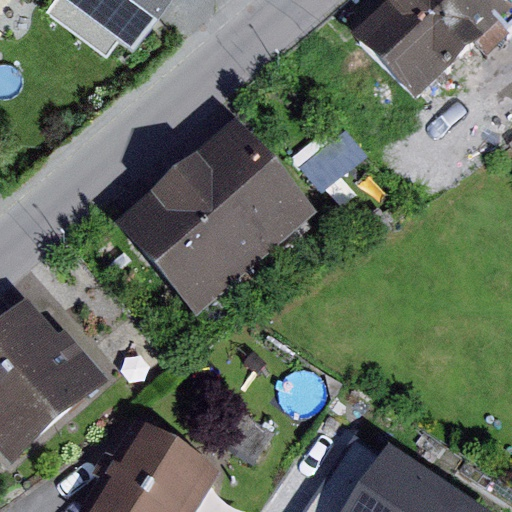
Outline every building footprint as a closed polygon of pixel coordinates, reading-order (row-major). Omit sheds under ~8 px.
[(0,63),(42,114),(179,1),(177,0),(20,0),(0,17),(0,63)] [(511,20),(511,0),(401,0),(358,42),(422,108),(511,20)] [(313,227),(235,136),(120,234),(198,325),(313,227)] [(102,397),(29,311),(0,334),(0,460),(11,473),(102,397)] [(201,511),(218,485),(137,435),(89,511),(201,511)] [(498,511),(395,441),(346,511),(498,511)]
